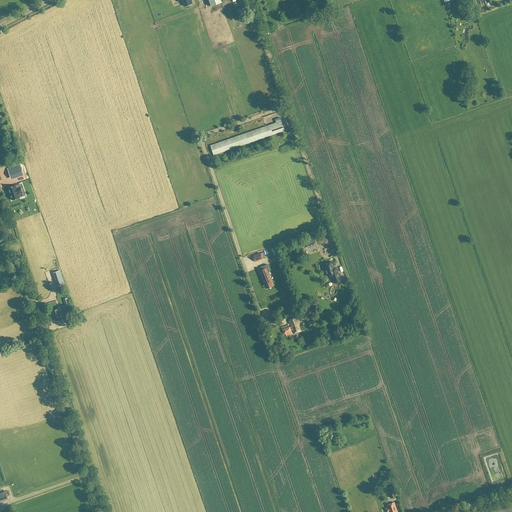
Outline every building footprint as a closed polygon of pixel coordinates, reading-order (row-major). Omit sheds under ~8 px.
[(451,0),(454,10),(460,8),(459,5),(464,4),(462,0),(451,0)] [(276,123),(210,146),(213,155),(284,131),(280,122),(276,123)] [(10,177),(22,174),(20,166),(8,170),(10,177)] [(8,188),(12,200),(19,198),(18,194),(22,193),(22,192),(23,192),(22,188),(20,188),(20,187),(17,188),(17,185),(15,186),(8,188)] [(45,232),(33,235),(38,255),(37,256),(37,259),(40,259),(41,261),(53,258),(50,250),(44,251),(43,247),(48,246),(45,232)] [(313,238),(305,241),(307,248),(316,245),(313,238)] [(260,254),(253,256),(255,262),(262,259),(260,254)] [(336,268),(334,269),(332,262),(323,265),(324,266),(323,267),(324,271),(325,270),(328,277),(330,276),(333,285),(341,282),(336,268)] [(269,272),(267,266),(261,268),(262,270),(258,272),(262,281),(263,281),(265,286),(271,284),(272,287),(267,273),(269,272)] [(59,271),(53,273),(58,286),(63,284),(59,271)] [(64,314),(60,315),(58,309),(50,312),(52,318),(53,317),(55,321),(62,319),(61,318),(65,316),(67,323),(73,321),(70,311),(64,313),(64,314)] [(296,318),(288,321),(289,325),(290,325),(293,334),(300,332),(297,323),(298,323),(296,318)] [(393,490),(388,491),(390,498),(396,497),(393,490)] [(396,511),(394,503),(386,506),(387,508),(385,509),(386,511),(396,511)]
